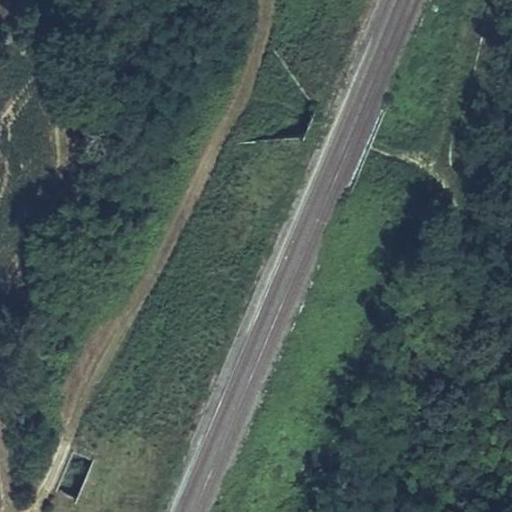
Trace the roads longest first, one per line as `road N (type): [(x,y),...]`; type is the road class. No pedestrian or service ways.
road 1 (track): [(30,511),(222,126),(253,112),(281,111),(436,169),(497,341),(511,356)]
road 2 (track): [(47,0),(69,156),(53,219),(0,296)]
road 3 (track): [(436,169),(474,0)]
